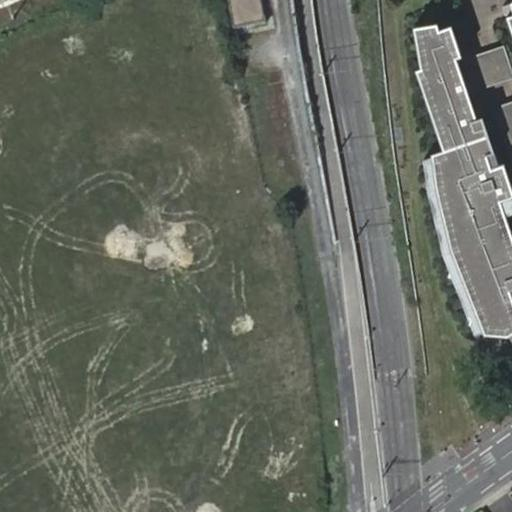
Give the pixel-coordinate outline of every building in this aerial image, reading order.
[(260,0),(226,0),(232,31),(265,24),(260,0)] [(511,0),(510,1),(511,4),(502,7),(502,9),(505,8),(511,6),(511,13),(507,15),(511,29),(511,0)] [(438,22),(414,26),(421,67),(416,68),(443,148),(432,152),(432,155),(438,190),(452,248),(484,330),(485,333),(509,334),(511,332),(511,289),(511,288),(511,287),(511,228),(507,214),(503,202),(509,199),(508,198),(511,196),(511,182),(505,161),(499,163),(492,166),(488,153),(495,151),(483,115),(478,117),(469,91),(475,89),(476,91),(500,83),(489,51),(465,58),(466,61),(459,63),(457,57),(462,55),(452,24),(440,28),(438,22)] [(511,72),(503,46),(489,51),(500,83),(511,78),(511,72)] [(511,101),(494,108),(498,119),(505,116),(503,112),(511,109),(511,101)] [(505,116),(498,119),(511,158),(511,109),(503,112),(505,116)] [(499,163),(495,151),(488,153),(492,166),(499,163)] [(432,155),(424,157),(429,191),(438,190),(432,155)] [(438,190),(429,191),(444,252),(452,248),(438,190)] [(507,214),(511,212),(511,196),(508,198),(509,199),(503,202),(507,214)] [(444,252),(476,333),(484,330),(452,248),(444,252)]
